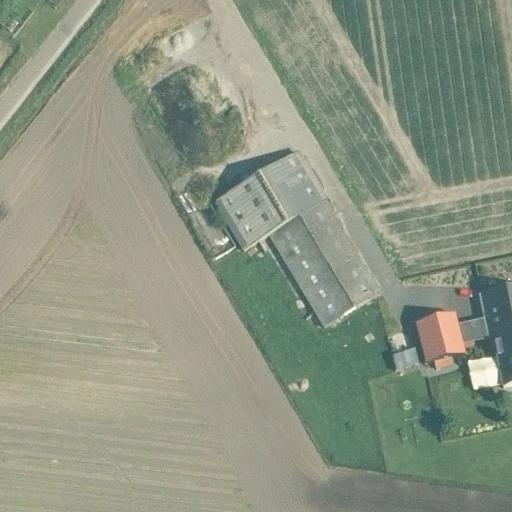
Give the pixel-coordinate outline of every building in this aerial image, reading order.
[(380,295),(325,203),(326,202),(297,155),(214,204),(243,252),(268,237),(323,329),(380,295)] [(485,322),(457,328),(462,348),(489,343),(490,349),(494,348),(503,389),(511,387),(511,290),(480,297),(485,322)] [(268,326),(268,325),(267,319),(266,313),(263,309),(260,305),(255,300),(250,297),(244,295),(238,294),(233,295),(226,296),(221,299),(217,302),(213,306),(210,311),(208,317),(207,323),(207,328),(208,335),(211,341),(215,346),(219,349),(225,353),(231,355),(236,356),(242,355),(248,354),(254,351),(258,348),(262,344),(265,338),(267,332),(268,326)] [(454,317),(415,327),(425,366),(464,356),(462,348),(457,328),(454,317)] [(414,351),(392,359),(395,372),(418,365),(414,351)]
